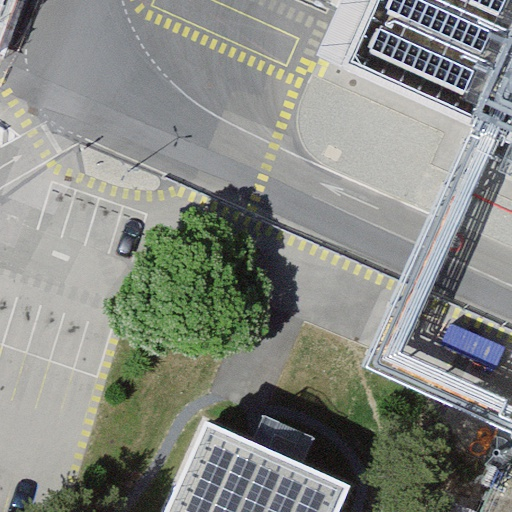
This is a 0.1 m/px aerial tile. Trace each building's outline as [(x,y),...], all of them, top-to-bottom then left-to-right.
[(0,0),(0,54),(0,55),(22,0),(0,0)] [(511,0),(387,0),(347,86),(511,160),(511,0)] [(384,299),(356,359),(458,406),(483,353),(511,366),(511,342),(462,320),(456,332),(384,299)] [(330,511),(339,492),(208,433),(173,511),(330,511)] [(511,511),(511,454),(485,511),(511,511)]
